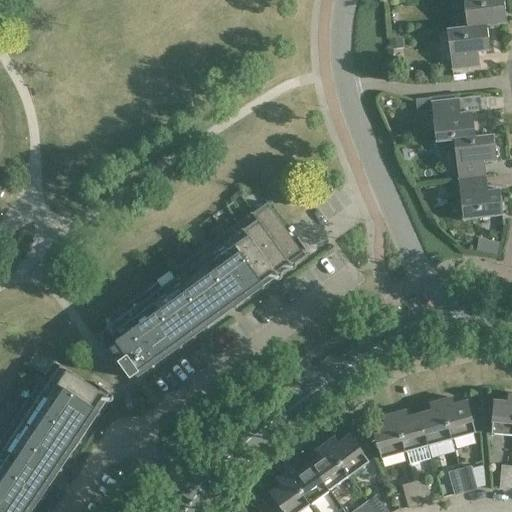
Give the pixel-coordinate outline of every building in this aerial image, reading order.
[(463,0),(467,27),(487,24),(487,26),(507,24),(503,0),(463,0)] [(487,24),(467,27),(446,29),(451,71),(480,68),(478,53),(490,51),(487,26),(487,24)] [(402,37),(389,39),(390,50),(403,49),(402,37)] [(416,99),(416,107),(432,106),(431,103),(432,102),(431,98),(430,98),(416,99)] [(436,142),(453,140),(475,138),(475,137),(473,113),(461,115),(459,99),(431,103),(436,142)] [(291,146),(283,135),(272,144),(279,155),(291,146)] [(496,162),(492,135),(475,137),(475,138),(453,140),(458,180),(485,177),(483,163),(496,162)] [(487,191),(485,177),(458,180),(462,220),(502,216),(499,190),(487,191)] [(104,343),(129,378),(130,379),(139,373),(138,371),(222,311),(302,254),(267,204),(223,235),(102,323),(112,337),(104,343)] [(492,241),(489,254),(497,255),(500,242),(492,241)] [(0,511),(25,511),(105,395),(55,361),(0,442),(0,511)] [(508,402),(494,401),(491,434),(511,435),(511,396),(508,396),(508,402)] [(451,398),(440,401),(450,440),(475,433),(466,401),(453,405),(451,398)] [(429,404),(431,411),(418,414),(427,446),(450,440),(440,401),(429,404)] [(404,452),(427,446),(418,414),(406,418),(404,411),(393,414),(404,452)] [(382,417),(384,424),(372,427),(381,459),(404,452),(393,414),(382,417)] [(349,477),(369,462),(350,435),(339,443),(335,438),(325,445),(349,477)] [(329,491),(349,477),(325,445),(316,452),(320,457),(310,465),(329,491)] [(296,467),(286,474),(310,506),(329,491),(310,465),(300,472),(296,467)] [(511,479),(511,466),(501,465),(499,489),(511,491),(511,479)] [(471,466),(459,469),(466,493),(477,490),(471,466)] [(466,493),(459,469),(448,472),(454,496),(466,493)] [(277,481),(281,486),(271,494),(284,511),(301,511),(310,506),(286,474),(277,481)] [(425,479),(413,482),(420,505),(431,502),(425,479)] [(420,505),(413,482),(402,485),(408,509),(420,505)] [(366,502),(373,511),(388,511),(376,495),(366,502)] [(373,511),(366,502),(357,509),(359,511),(373,511)]
